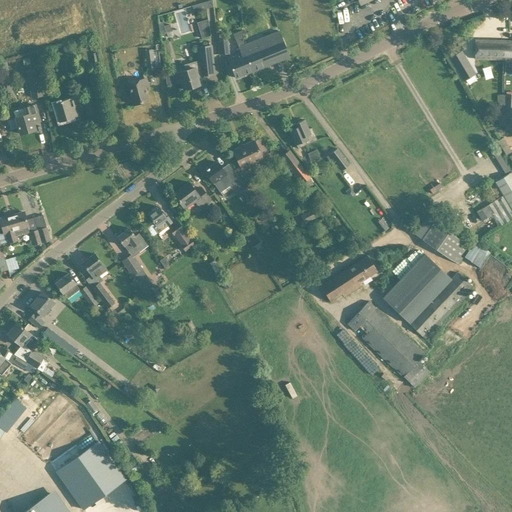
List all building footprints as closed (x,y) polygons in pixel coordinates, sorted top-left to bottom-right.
[(70,0),(60,0),(59,1),(65,20),(75,17),(70,0)] [(81,0),(70,0),(75,17),(86,13),(81,0)] [(107,0),(100,0),(102,11),(109,10),(108,1),(107,0)] [(59,1),(49,4),(55,23),(65,20),(59,1)] [(49,4),(38,7),(44,27),(55,23),(49,4)] [(33,7),(22,11),(28,31),(40,28),(33,7)] [(22,11),(12,14),(18,34),(28,31),(22,11)] [(12,14),(1,17),(7,37),(18,34),(12,14)] [(121,31),(115,31),(117,44),(125,43),(125,44),(132,43),(131,42),(140,41),(137,18),(118,20),(119,27),(120,27),(121,31)] [(208,19),(197,22),(202,39),(210,36),(208,19)] [(163,24),(159,25),(160,34),(164,33),(164,32),(165,32),(172,30),(170,24),(163,26),(163,24)] [(235,77),(252,71),(245,53),(248,52),(243,39),(242,30),(233,33),(241,54),(228,59),(235,77)] [(289,56),(279,31),(245,44),(243,39),(248,52),(245,53),(252,71),(289,56)] [(226,38),(225,34),(218,35),(219,39),(221,54),(229,53),(227,38),(226,38)] [(474,50),(474,58),(504,59),(505,47),(510,47),(510,41),(474,40),(474,50)] [(148,68),(161,67),(158,49),(160,49),(159,44),(156,44),(157,49),(145,51),(148,68)] [(201,75),(214,74),(211,45),(198,47),(199,60),(185,65),(186,69),(171,74),(174,83),(181,81),(184,89),(191,87),(192,88),(197,86),(197,85),(199,85),(196,75),(201,74),(201,75)] [(0,74),(3,92),(12,91),(7,61),(0,62),(0,74)] [(467,62),(457,69),(464,80),(474,74),(467,62)] [(38,68),(28,70),(28,74),(32,97),(43,95),(39,72),(38,68)] [(170,69),(165,71),(167,86),(174,83),(171,74),(170,69)] [(88,82),(95,81),(93,70),(86,71),(88,82)] [(134,104),(148,100),(144,87),(147,86),(145,78),(127,84),(131,95),(134,104)] [(511,93),(499,94),(498,125),(505,125),(506,126),(506,130),(511,129),(511,93)] [(75,105),(72,97),(54,102),(59,122),(77,116),(75,111),(85,108),(88,118),(99,115),(94,99),(75,105)] [(35,105),(25,108),(13,111),(15,118),(9,120),(10,130),(18,127),(20,133),(35,129),(33,122),(40,120),(37,111),(35,105)] [(308,129),(304,119),(293,124),(294,128),(290,130),(298,148),(317,140),(314,133),(312,127),(308,129)] [(267,153),(260,139),(254,141),(254,140),(233,150),(239,164),(232,167),(235,172),(242,169),(240,166),(261,157),(261,156),(267,153)] [(341,170),(349,164),(337,148),(329,154),(341,170)] [(317,149),(308,152),(310,159),(319,156),(317,149)] [(504,172),(508,169),(497,149),(493,152),(504,172)] [(289,150),(282,156),(302,183),(303,182),(308,188),(314,183),(289,150)] [(218,162),(205,171),(219,191),(230,184),(233,184),(244,200),(251,195),(235,172),(235,171),(232,168),(229,163),(222,168),(218,162)] [(511,209),(511,172),(511,171),(495,182),(511,209)] [(197,192),(189,182),(174,193),(178,198),(177,199),(183,207),(184,209),(194,201),(200,208),(211,199),(208,195),(202,188),(201,188),(202,189),(197,192)] [(511,218),(511,211),(502,196),(476,211),(482,220),(491,215),(498,227),(511,218)] [(152,224),(147,228),(153,236),(159,232),(167,225),(172,222),(168,216),(166,217),(163,214),(157,206),(147,213),(153,221),(156,225),(154,226),(152,224)] [(311,210),(300,215),(305,223),(315,218),(311,210)] [(26,219),(24,212),(0,218),(0,219),(4,233),(0,233),(0,240),(1,244),(17,240),(16,235),(29,231),(33,245),(50,240),(46,226),(43,214),(34,217),(26,219)] [(262,218),(258,221),(262,226),(268,222),(267,221),(268,220),(265,215),(264,216),(263,214),(261,215),(261,216),(262,218)] [(458,264),(470,246),(434,221),(422,239),(449,258),(458,264)] [(179,222),(170,229),(185,251),(194,244),(179,222)] [(129,228),(117,237),(123,245),(124,245),(128,250),(134,245),(139,252),(148,245),(142,238),(139,233),(135,236),(129,228)] [(252,245),(259,240),(252,230),(244,235),(252,245)] [(106,269),(102,263),(100,261),(94,253),(82,262),(88,270),(90,272),(94,278),(106,269)] [(131,254),(122,261),(147,297),(156,290),(134,256),(132,253),(131,254)] [(383,299),(409,323),(438,292),(451,278),(425,254),(383,299)] [(15,255),(0,259),(0,266),(2,272),(19,267),(15,255)] [(342,295),(357,286),(361,283),(360,281),(377,270),(367,256),(320,286),(326,294),(330,300),(341,293),(342,295)] [(473,287),(457,272),(409,323),(425,338),(473,287)] [(67,298),(80,289),(68,273),(55,282),(61,291),(67,298)] [(225,289),(231,285),(224,275),(218,278),(225,289)] [(108,308),(115,302),(99,282),(92,288),(108,308)] [(92,308),(99,303),(86,286),(80,290),(92,308)] [(42,315),(54,302),(42,292),(31,305),(37,310),(34,314),(29,319),(39,327),(44,322),(39,318),(42,314),(42,315)] [(369,301),(347,323),(355,330),(359,326),(367,333),(362,338),(402,376),(402,375),(407,379),(412,385),(414,387),(430,371),(418,360),(425,353),(376,308),(369,301)] [(123,308),(117,312),(116,310),(115,309),(111,312),(117,320),(121,317),(120,315),(125,311),(123,308)] [(188,335),(196,331),(191,321),(183,325),(188,335)] [(24,328),(17,322),(7,333),(13,338),(12,338),(12,340),(15,342),(16,342),(17,341),(23,347),(37,330),(28,323),(24,328)] [(74,355),(78,350),(47,327),(43,332),(74,355)] [(42,371),(44,369),(48,361),(43,358),(43,356),(32,349),(25,361),(36,367),(42,371)] [(0,353),(0,374),(1,375),(12,363),(4,357),(2,355),(0,353)] [(17,355),(13,361),(24,368),(31,372),(32,370),(34,372),(36,367),(25,361),(17,355)] [(20,415),(27,408),(15,398),(9,406),(20,415)] [(91,414),(98,409),(91,399),(85,404),(91,414)] [(98,440),(55,471),(83,509),(126,478),(98,440)] [(134,474),(143,467),(124,443),(116,449),(134,474)] [(153,486),(147,490),(152,497),(158,493),(153,486)] [(21,511),(57,511),(45,495),(21,511)]
